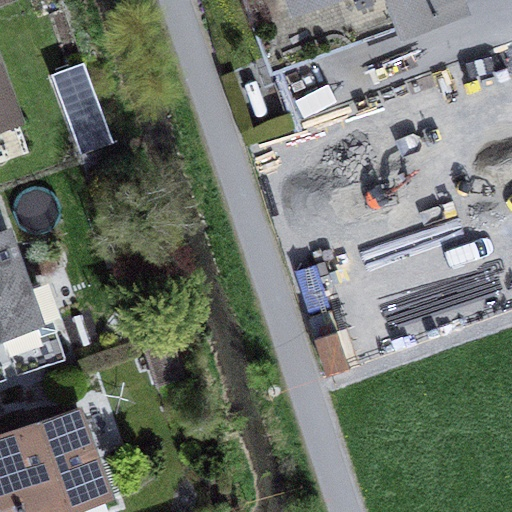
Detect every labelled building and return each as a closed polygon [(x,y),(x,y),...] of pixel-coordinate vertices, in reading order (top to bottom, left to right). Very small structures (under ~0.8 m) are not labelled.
[(394,0),(403,25),(460,5),(457,0),(244,0),(271,73),(309,59),(300,34),(394,0)] [(300,34),(309,59),(403,25),(394,0),(300,34)] [(80,154),(114,141),(85,63),(51,75),(80,154)] [(0,121),(2,127),(16,121),(0,75),(0,121)] [(108,233),(119,269),(143,261),(132,226),(108,233)] [(0,383),(65,361),(38,282),(23,288),(5,234),(0,236),(0,383)] [(147,349),(159,385),(182,377),(170,342),(147,349)] [(0,436),(0,511),(55,511),(106,495),(76,410),(0,436)]
